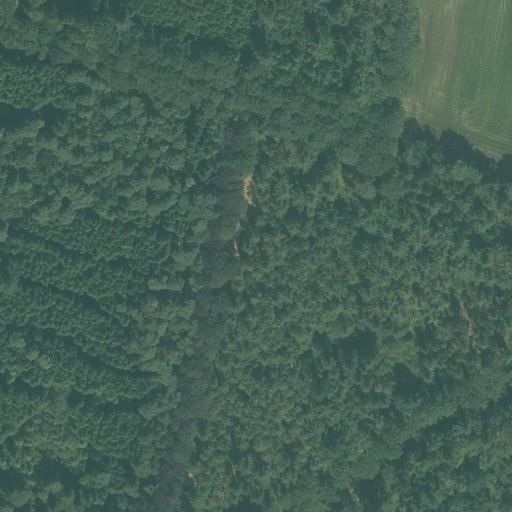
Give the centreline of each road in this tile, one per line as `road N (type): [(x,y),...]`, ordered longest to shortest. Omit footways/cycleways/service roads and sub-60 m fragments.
road 1 (track): [(0,161),(467,331),(470,362),(238,511)]
road 2 (track): [(0,9),(511,181)]
